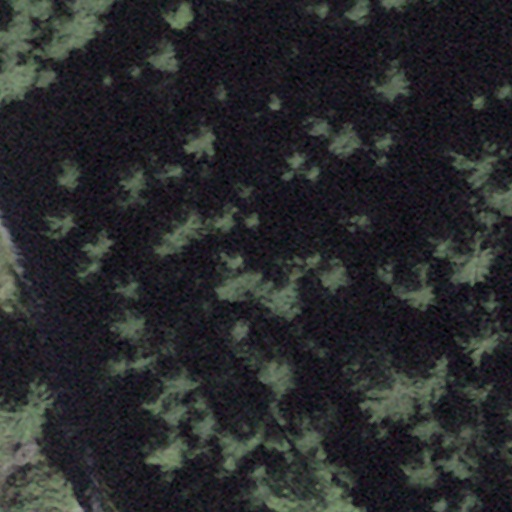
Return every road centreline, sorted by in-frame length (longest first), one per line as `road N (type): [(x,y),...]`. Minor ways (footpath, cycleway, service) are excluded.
road 1 (track): [(0,191),(56,355),(86,511)]
road 2 (track): [(8,210),(102,53),(154,0)]
